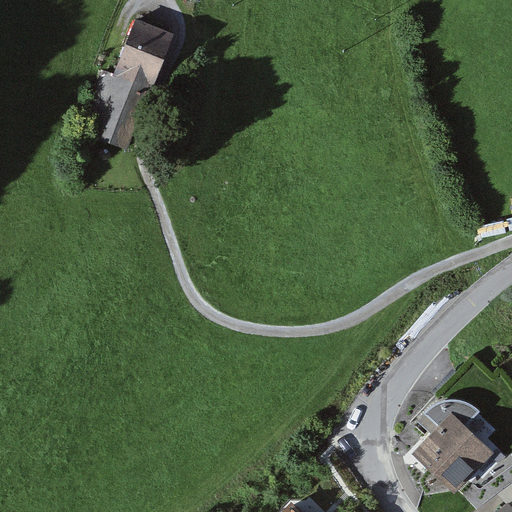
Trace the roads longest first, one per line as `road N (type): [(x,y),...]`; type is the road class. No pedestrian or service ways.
road 1 (track): [(424,275),(367,313),(321,331),(268,331),(204,309),(186,285),(142,159),(177,48),(171,17),(150,5),(132,14)]
road 2 (residential): [(511,276),(453,326),(380,413),(369,455),(398,511)]
